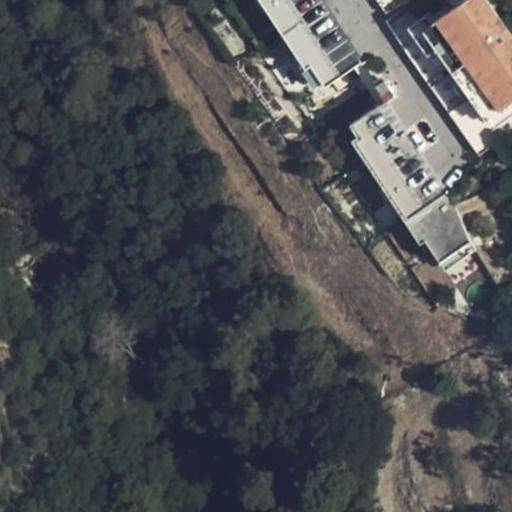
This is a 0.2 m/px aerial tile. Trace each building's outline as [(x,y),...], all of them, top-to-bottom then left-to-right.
[(310,64),(266,0),(260,0),(305,67),(310,64)] [(320,0),(266,0),(310,64),(325,87),(354,67),(362,62),(320,0)] [(376,0),(385,14),(406,0),(376,0)] [(431,24),(423,29),(487,119),(490,117),(511,100),(511,34),(487,0),(463,0),(453,7),(431,24)] [(407,6),(384,22),(480,156),(502,140),(487,119),(423,29),(415,17),(407,6)] [(431,24),(423,12),(415,17),(423,29),(431,24)] [(384,78),(369,57),(362,62),(354,67),(380,106),(386,102),(381,93),(375,84),(384,78)] [(384,78),(375,84),(381,93),(390,86),(384,78)] [(511,100),(490,117),(495,124),(511,112),(511,100)] [(459,205),(386,102),(380,106),(350,126),(357,137),(425,240),(439,260),(470,240),(459,205)] [(425,240),(357,137),(352,140),(421,243),(425,240)] [(470,240),(439,260),(447,271),(477,251),(470,240)]
